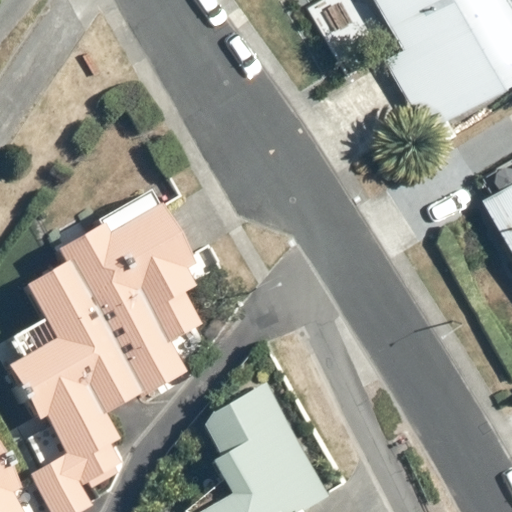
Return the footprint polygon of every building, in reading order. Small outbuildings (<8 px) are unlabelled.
[(371,0),(396,45),(381,54),(424,131),(511,81),(511,19),(501,0),(371,0)] [(370,70),(300,117),(339,176),(409,129),(370,70)] [(511,183),(479,203),(511,261),(511,183)] [(151,209),(142,194),(91,224),(86,215),(51,236),(58,248),(53,251),(60,264),(20,287),(40,321),(6,340),(17,360),(0,370),(0,371),(32,426),(44,420),(63,452),(28,472),(51,511),(86,511),(103,502),(95,487),(134,465),(107,417),(124,407),(138,432),(161,419),(150,402),(176,387),(171,379),(212,355),(179,298),(212,279),(197,252),(226,235),(203,194),(160,218),(154,208),(151,209)] [(267,378),(200,424),(218,453),(205,461),(227,496),(201,511),(300,511),(326,496),(294,447),(305,439),(267,378)] [(0,511),(23,511),(21,511),(20,511),(3,485),(15,477),(0,454),(0,511)]
